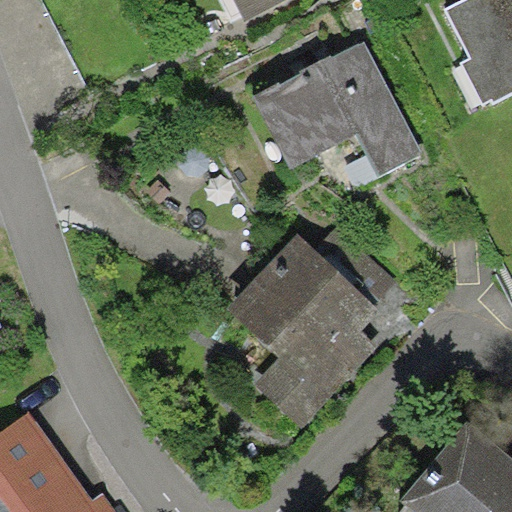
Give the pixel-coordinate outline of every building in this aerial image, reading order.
[(294,0),(232,0),(247,26),(294,0)] [(511,0),(480,0),(452,15),(478,64),(467,70),(486,106),(495,101),(497,105),(511,96),(511,0)] [(426,158),(367,42),(339,57),(254,99),(289,168),(354,135),(378,182),(426,158)] [(378,315),(298,241),(232,312),(285,361),(259,388),(303,429),(376,351),(359,335),(378,315)] [(95,508),(32,419),(0,441),(0,511),(114,511),(106,501),(95,508)] [(511,511),(511,460),(468,424),(400,504),(409,511),(511,511)]
